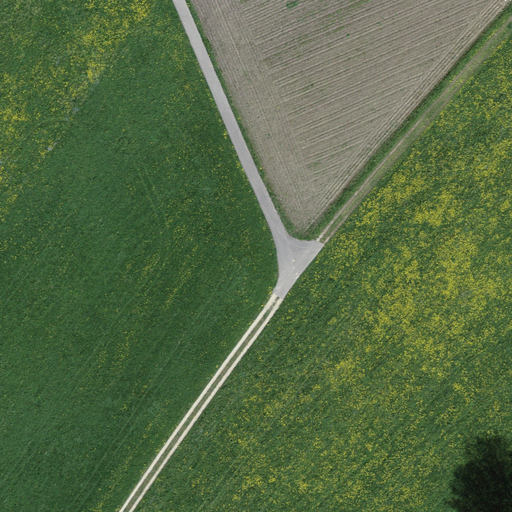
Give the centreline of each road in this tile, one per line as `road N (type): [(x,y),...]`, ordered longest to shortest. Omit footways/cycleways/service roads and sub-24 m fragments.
road 1 (track): [(125,511),(293,270),(175,0)]
road 2 (track): [(293,270),(511,29)]
